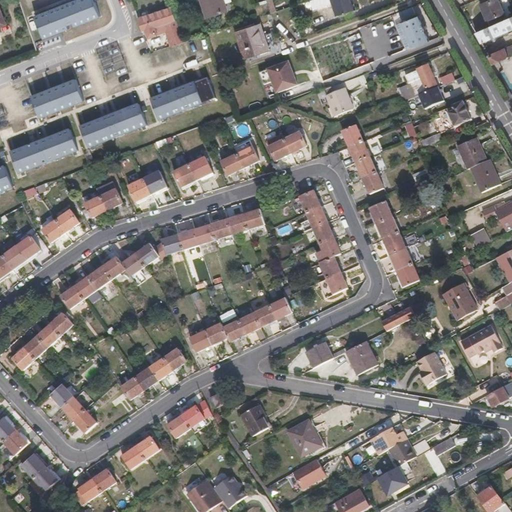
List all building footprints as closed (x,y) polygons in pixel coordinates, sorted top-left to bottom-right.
[(95,0),(78,0),(37,16),(46,39),(102,17),(95,0)] [(228,11),(224,0),(201,0),(207,17),(228,11)] [(229,0),(224,0),(228,11),(233,9),(229,0)] [(270,0),(261,1),(262,14),(276,13),(273,0),(270,0)] [(356,11),(352,0),(312,0),(311,1),(314,10),(318,8),(317,7),(320,6),(321,7),(333,3),(338,16),(356,11)] [(490,26),(507,19),(498,0),(492,0),(481,5),(490,26)] [(413,7),(401,12),(403,16),(415,12),(413,7)] [(145,31),(147,35),(178,24),(172,8),(139,19),(143,32),(145,31)] [(403,22),(413,47),(431,40),(421,15),(403,22)] [(511,16),(507,19),(490,26),(476,32),(483,43),(511,30),(511,16)] [(304,38),(316,33),(312,21),(300,26),(304,38)] [(376,32),(372,22),(358,28),(361,37),(376,32)] [(178,24),(147,35),(148,38),(167,32),(172,46),(185,42),(178,24)] [(236,32),(246,59),(270,51),(260,24),(236,32)] [(511,46),(490,56),(494,65),(511,56),(511,46)] [(290,62),(261,73),(265,85),(273,82),(278,93),(299,85),(295,77),(294,77),(292,71),(293,71),(290,62)] [(400,88),(406,102),(420,95),(429,91),(428,89),(438,85),(430,66),(407,76),(411,84),(400,88)] [(441,78),(444,85),(455,80),(452,73),(441,78)] [(77,78),(34,96),(43,118),(87,101),(77,78)] [(153,98),(161,119),(157,121),(150,103),(142,105),(142,104),(122,112),(118,102),(104,108),(107,118),(83,127),(92,149),(151,127),(214,103),(214,101),(219,99),(210,78),(153,98)] [(440,87),(429,91),(420,95),(427,110),(446,102),(440,87)] [(346,88),(327,96),(336,117),(355,109),(346,88)] [(449,113),(456,127),(473,120),(465,101),(454,106),(456,110),(449,113)] [(413,124),(407,126),(412,139),(418,137),(413,124)] [(344,132),(350,147),(364,141),(358,125),(344,132)] [(72,129),(13,152),(22,175),(82,152),(72,129)] [(191,130),(183,133),(185,138),(192,135),(191,130)] [(302,132),(286,140),(292,154),(308,147),(302,132)] [(421,141),(424,150),(445,141),(441,133),(421,141)] [(286,140),(283,134),(268,141),(277,162),(292,154),(286,140)] [(459,147),(462,153),(480,142),(478,138),(459,147)] [(238,155),(245,169),(261,161),(250,140),(235,148),(239,155),(238,155)] [(364,141),(350,147),(357,162),(371,157),(364,141)] [(462,153),(469,170),(472,169),(488,161),(480,142),(462,153)] [(229,176),(245,169),(238,155),(223,163),(229,176)] [(371,157),(357,162),(364,179),(378,173),(371,157)] [(207,158),(191,165),(199,181),(207,177),(208,179),(215,175),(207,158)] [(488,161),(472,169),(483,193),(502,185),(491,160),(488,161)] [(199,181),(191,165),(176,172),(184,190),(194,185),(193,184),(199,181)] [(9,167),(0,170),(0,195),(17,188),(9,167)] [(161,172),(145,180),(152,195),(161,190),(162,193),(170,189),(161,172)] [(378,173),(364,179),(371,195),(385,189),(378,173)] [(152,195),(145,180),(130,187),(138,204),(147,200),(146,198),(152,195)] [(114,182),(98,189),(102,197),(109,211),(125,204),(114,182)] [(291,198),(292,201),(313,192),(312,190),(291,198)] [(304,204),(308,214),(322,208),(315,191),(313,192),(292,201),(295,208),(304,204)] [(83,198),(86,205),(95,200),(92,194),(83,198)] [(109,211),(102,197),(95,200),(86,205),(93,219),(109,211)] [(371,215),(376,225),(393,217),(387,201),(371,208),(374,214),(371,215)] [(496,211),(511,202),(511,201),(506,204),(505,201),(484,211),(487,219),(498,214),(496,211)] [(511,227),(511,202),(496,211),(498,214),(507,230),(511,227)] [(322,208),(308,214),(311,220),(315,229),(329,223),(322,208)] [(244,215),(249,230),(267,225),(262,210),(244,215)] [(73,211),(58,221),(67,233),(81,223),(73,211)] [(228,221),(233,236),(249,230),(244,215),(228,221)] [(393,217),(376,225),(379,232),(381,231),(385,240),(400,233),(393,217)] [(315,229),(311,220),(302,224),(306,233),(315,229)] [(67,233),(58,221),(44,230),(53,243),(67,233)] [(211,226),(216,240),(233,236),(228,221),(211,226)] [(329,223),(315,229),(321,244),(335,238),(329,223)] [(195,231),(200,246),(216,240),(211,226),(195,231)] [(485,228),(472,235),(479,248),(492,241),(485,228)] [(195,231),(179,236),(184,251),(187,258),(191,257),(189,249),(200,246),(195,231)] [(400,233),(385,240),(387,244),(384,245),(389,256),(407,248),(400,233)] [(179,236),(163,241),(163,243),(168,256),(184,251),(179,236)] [(33,237),(18,247),(30,263),(38,258),(36,255),(43,250),(33,237)] [(342,254),(335,238),(321,244),(328,260),(335,257),(342,254)] [(163,243),(155,249),(161,256),(163,260),(168,256),(163,243)] [(138,255),(146,267),(161,256),(155,249),(152,245),(138,255)] [(407,248),(389,256),(392,263),(395,262),(399,271),(414,265),(421,262),(414,245),(407,248)] [(18,247),(4,257),(14,271),(20,266),(22,268),(30,263),(18,247)] [(511,251),(497,259),(509,280),(511,284),(511,283),(511,251)] [(106,267),(114,280),(128,270),(124,264),(119,258),(117,259),(112,252),(108,255),(113,262),(106,267)] [(138,255),(124,264),(128,270),(133,277),(146,267),(138,255)] [(4,257),(0,259),(0,279),(2,283),(10,277),(8,274),(14,271),(4,257)] [(335,257),(328,260),(322,263),(328,279),(342,273),(335,257)] [(414,265),(399,271),(401,277),(399,278),(402,288),(420,280),(414,265)] [(106,267),(91,277),(100,290),(114,280),(106,267)] [(349,289),(342,273),(328,279),(328,280),(320,283),(327,299),(349,289)] [(91,277),(77,287),(85,300),(100,290),(91,277)] [(501,284),(503,288),(511,284),(509,280),(501,284)] [(207,282),(196,286),(198,291),(209,287),(207,282)] [(464,284),(444,295),(459,322),(479,311),(464,284)] [(511,284),(503,288),(508,296),(511,293),(511,284)] [(71,310),(85,300),(77,287),(63,297),(71,310)] [(200,292),(192,295),(195,302),(203,298),(200,292)] [(496,302),(500,310),(501,311),(511,304),(511,293),(508,296),(496,302)] [(287,299),(272,306),(278,320),(293,313),(287,299)] [(391,302),(378,309),(384,320),(397,313),(391,302)] [(278,320),(272,306),(256,314),(262,328),(278,320)] [(418,316),(416,312),(413,307),(383,322),(388,331),(415,318),(418,316)] [(416,312),(418,316),(427,312),(424,307),(416,312)] [(65,314),(52,325),(63,336),(75,325),(65,314)] [(262,328),(256,314),(241,321),(247,335),(262,328)] [(247,335),(241,321),(225,329),(229,338),(231,342),(247,335)] [(214,345),(229,338),(225,329),(223,324),(208,331),(214,345)] [(63,336),(52,325),(39,337),(49,348),(63,336)] [(192,326),(184,329),(186,334),(194,331),(192,326)] [(492,326),(462,343),(470,358),(478,354),(478,355),(492,347),(495,353),(503,349),(500,343),(492,326)] [(214,345),(208,331),(192,339),(198,353),(214,345)] [(49,348),(39,337),(27,348),(37,359),(49,348)] [(357,347),(348,352),(360,376),(379,366),(367,342),(357,347)] [(334,359),(332,355),(327,343),(307,353),(315,369),(334,359)] [(332,355),(334,359),(348,352),(357,347),(355,344),(332,355)] [(37,359),(27,348),(14,360),(24,371),(37,359)] [(180,349),(166,359),(174,371),(188,362),(180,349)] [(411,359),(422,353),(420,350),(409,356),(411,359)] [(419,363),(424,372),(425,375),(423,377),(428,387),(448,376),(435,353),(419,363)] [(174,371),(166,359),(151,369),(160,381),(174,371)] [(160,381),(151,369),(137,378),(146,390),(160,381)] [(146,390),(137,378),(123,388),(132,400),(146,390)] [(511,383),(488,396),(494,408),(511,397),(511,383)] [(53,395),(64,408),(76,397),(65,385),(62,387),(53,395)] [(226,404),(221,394),(212,398),(217,408),(226,404)] [(64,408),(76,420),(87,410),(76,397),(64,408)] [(206,400),(183,416),(192,429),(196,433),(210,424),(206,419),(213,414),(206,400)] [(242,415),(254,437),(271,428),(265,418),(267,417),(261,405),(242,415)] [(87,410),(76,420),(88,434),(99,424),(87,410)] [(0,416),(0,437),(5,442),(17,431),(15,428),(16,427),(8,417),(4,420),(0,416)] [(192,429),(183,416),(169,426),(178,439),(192,429)] [(303,456),(322,446),(309,422),(291,432),(303,456)] [(371,440),(379,456),(389,450),(406,440),(409,439),(404,431),(397,436),(394,437),(390,429),(371,440)] [(17,431),(5,442),(17,455),(31,443),(22,433),(20,435),(17,431)] [(152,437),(138,447),(146,460),(161,450),(152,437)] [(453,437),(434,448),(438,455),(456,445),(453,437)] [(406,440),(389,450),(399,467),(407,463),(432,449),(426,439),(413,447),(412,446),(410,448),(406,440)] [(146,460),(138,447),(124,457),(132,469),(146,460)] [(24,466),(35,479),(47,468),(44,464),(46,463),(38,453),(24,466)] [(317,459),(293,473),(303,490),(327,477),(317,459)] [(412,471),(407,463),(399,467),(380,478),(389,495),(409,484),(404,476),(412,471)] [(35,479),(47,492),(61,479),(54,472),(53,473),(47,468),(35,479)] [(109,470),(95,479),(104,492),(118,482),(109,470)] [(233,476),(215,489),(229,509),(241,501),(248,496),(233,476)] [(47,492),(35,479),(31,483),(42,496),(47,492)] [(104,492),(95,479),(80,490),(89,502),(104,492)] [(188,495),(201,511),(208,511),(223,501),(215,489),(208,480),(188,495)] [(479,498),(489,511),(494,511),(500,509),(502,511),(511,511),(511,510),(507,503),(506,504),(493,487),(479,498)] [(362,511),(372,507),(361,489),(336,502),(341,511),(359,511),(361,511),(362,511)] [(122,492),(117,495),(123,503),(127,499),(122,492)] [(241,501),(229,509),(231,511),(247,511),(248,511),(241,501)]
